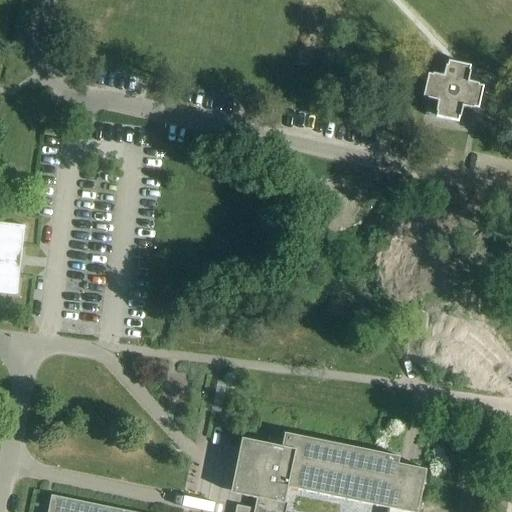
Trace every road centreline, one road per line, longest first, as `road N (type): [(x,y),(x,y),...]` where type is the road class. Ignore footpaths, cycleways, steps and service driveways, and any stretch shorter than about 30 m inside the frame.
road 1 (residential): [(47,0),(38,42),(50,84),(511,190)]
road 2 (unclassified): [(0,499),(26,347),(0,344)]
